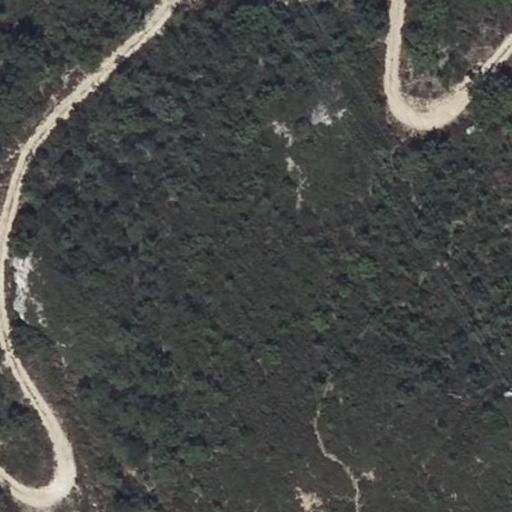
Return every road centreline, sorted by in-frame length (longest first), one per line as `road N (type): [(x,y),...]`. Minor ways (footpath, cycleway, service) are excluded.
road 1 (track): [(0,477),(56,489),(66,445),(7,359),(5,206),(36,125),(166,0)]
road 2 (track): [(387,0),(391,67),(418,116),(492,65),(511,33)]
